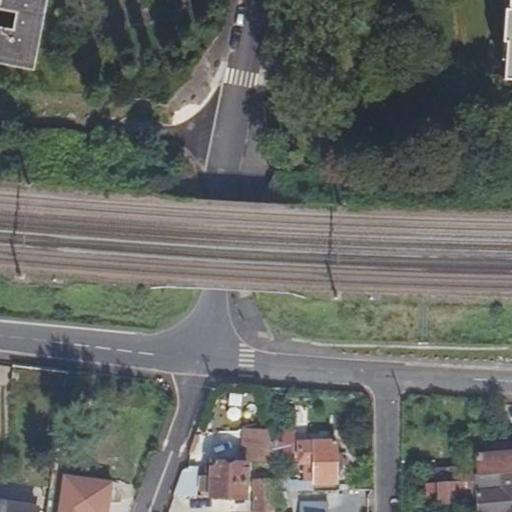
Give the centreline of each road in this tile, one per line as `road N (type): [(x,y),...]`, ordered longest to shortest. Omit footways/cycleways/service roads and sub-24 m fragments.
road 1 (residential): [(224,140),(0,122)]
road 2 (tertiary): [(224,140),(201,358)]
road 3 (tertiary): [(201,358),(0,336)]
road 4 (residential): [(387,376),(201,358)]
road 5 (residential): [(201,358),(148,511)]
road 6 (tertiary): [(254,0),(224,140)]
road 7 (residential): [(387,511),(387,376)]
road 8 (residential): [(511,380),(387,376)]
